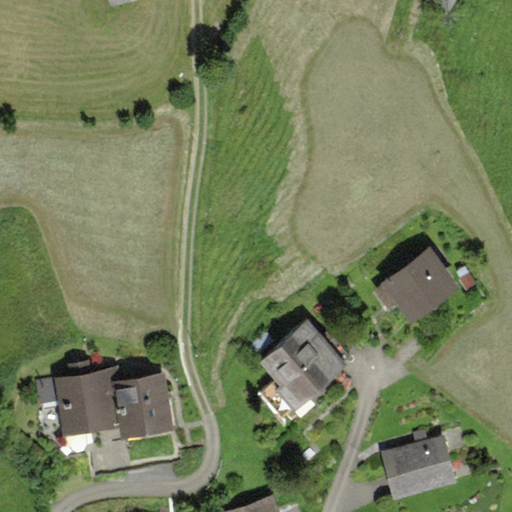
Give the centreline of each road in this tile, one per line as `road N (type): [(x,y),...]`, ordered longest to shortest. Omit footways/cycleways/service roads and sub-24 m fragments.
road 1 (track): [(60,511),(69,497),(142,483),(187,487),(212,462),(215,446),(185,344),(185,270),(204,128),(196,0)]
road 2 (residential): [(328,511),(382,350)]
